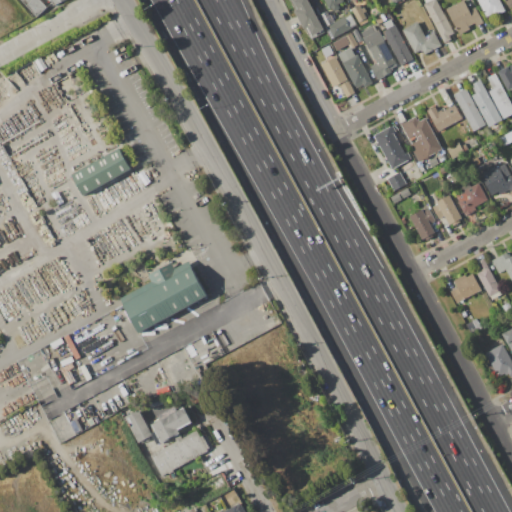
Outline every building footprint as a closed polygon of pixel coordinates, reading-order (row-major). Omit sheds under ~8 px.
[(39,0),(46,7),(37,16),(22,0),(39,0)] [(308,0),(325,29),(324,30),(325,32),(311,39),(310,36),(311,35),(307,28),(305,29),(291,3),(291,2),(290,0),(308,0)] [(325,0),(342,0),(344,2),(338,5),(340,8),(334,11),(332,8),(330,9),(325,0)] [(432,0),(437,0),(455,33),(450,36),(452,39),(445,43),(424,4),(432,0)] [(446,9),(462,0),(464,0),(470,10),(475,7),(484,23),(477,26),(475,23),(469,27),(471,30),(460,36),(446,9)] [(500,0),(506,11),(489,20),(477,0),(500,0)] [(511,6),(511,0),(503,0),(508,8),(511,6)] [(360,26),(353,12),(361,8),(364,7),(366,11),(363,13),(368,21),(360,26)] [(371,9),(376,7),(380,14),(375,17),(371,9)] [(325,28),(350,14),(357,26),(331,39),(325,28)] [(391,20),(394,25),(395,25),(414,59),(401,66),(382,32),(387,29),(383,24),(391,20)] [(402,30),(417,21),(426,36),(434,32),(442,46),(425,55),(422,50),(415,53),(402,30)] [(361,33),(374,26),(376,31),(378,29),(396,63),(389,67),(390,71),(389,71),(390,73),(377,80),(370,66),(377,63),(361,33)] [(352,32),(357,29),(362,39),(358,42),(352,32)] [(346,36),(351,32),(358,45),(352,48),(346,36)] [(337,50),(332,43),(345,36),(349,44),(337,50)] [(338,54),(351,47),(355,55),(358,54),(373,83),(365,88),(363,85),(356,88),(338,54)] [(336,57),(355,93),(346,98),(340,86),(338,88),(337,86),(333,88),(321,65),(336,57)] [(498,72),(511,64),(511,89),(509,91),(498,72)] [(495,73),(511,104),(511,114),(504,118),(489,91),(493,89),(487,78),(495,73)] [(480,80),(502,120),(489,127),(472,96),(476,93),(472,85),(480,80)] [(466,89),(486,124),(473,131),(454,95),(466,89)] [(438,131),(427,111),(435,107),(438,112),(442,110),(443,112),(455,105),(462,118),(438,131)] [(425,118),(443,149),(420,162),(410,144),(418,140),(415,135),(408,139),(401,125),(416,117),(417,119),(419,118),(420,121),(425,118)] [(393,125),(396,131),(393,133),(405,153),(407,152),(411,159),(392,169),(388,163),(386,164),(384,160),(386,159),(379,146),(377,147),(372,137),(393,125)] [(499,137),(511,131),(511,141),(504,146),(499,137)] [(83,195),(72,174),(119,148),(131,169),(83,195)] [(424,161),(434,155),(437,161),(427,167),(424,161)] [(504,163),(511,177),(511,191),(511,192),(510,189),(500,195),(498,191),(492,195),(481,176),(504,163)] [(430,174),(437,170),(439,175),(433,178),(430,174)] [(388,179),(400,172),(406,184),(394,191),(388,179)] [(478,183),(488,200),(475,207),(476,210),(466,216),(458,202),(459,202),(456,195),(462,192),(458,186),(468,181),(471,187),(478,183)] [(445,187),(462,218),(449,225),(444,216),(439,219),(433,207),(438,204),(437,202),(438,201),(433,193),(445,187)] [(57,191),(64,201),(58,205),(51,194),(57,191)] [(409,217),(423,210),(424,211),(429,209),(435,221),(430,224),(436,233),(432,235),(433,236),(426,240),(425,239),(422,241),(409,217)] [(492,261),(508,252),(511,257),(511,256),(511,280),(506,270),(498,274),(492,261)] [(483,258),(501,291),(490,297),(477,273),(482,270),(477,261),(483,258)] [(120,298),(151,282),(148,275),(172,263),(175,269),(189,262),(208,297),(182,311),(184,314),(172,320),(170,317),(163,321),(164,323),(140,336),(120,298)] [(457,303),(450,291),(458,287),(454,280),(465,274),(466,277),(472,274),(481,290),(457,303)] [(502,306),(508,303),(511,309),(505,312),(502,306)] [(466,324),(476,318),(482,329),(471,334),(466,324)] [(511,354),(501,334),(511,328),(511,354)] [(503,344),(511,360),(511,376),(509,378),(508,375),(506,376),(504,374),(499,377),(486,353),(503,344)] [(117,350),(123,348),(126,355),(120,357),(117,350)] [(65,351),(76,374),(71,376),(60,354),(65,351)] [(110,354),(116,351),(119,357),(113,360),(110,354)] [(141,392),(173,377),(175,382),(144,397),(141,392)] [(147,402),(157,399),(158,405),(149,408),(147,402)] [(150,455),(176,441),(173,436),(161,443),(151,425),(161,420),(159,416),(175,407),(177,411),(184,407),(192,422),(178,430),(182,438),(196,430),(200,437),(202,435),(209,448),(207,449),(208,450),(161,476),(150,455)] [(139,410),(152,435),(138,442),(125,418),(139,410)] [(197,484),(219,472),(226,485),(204,497),(197,484)] [(224,511),(241,503),(246,511),(224,511)]
